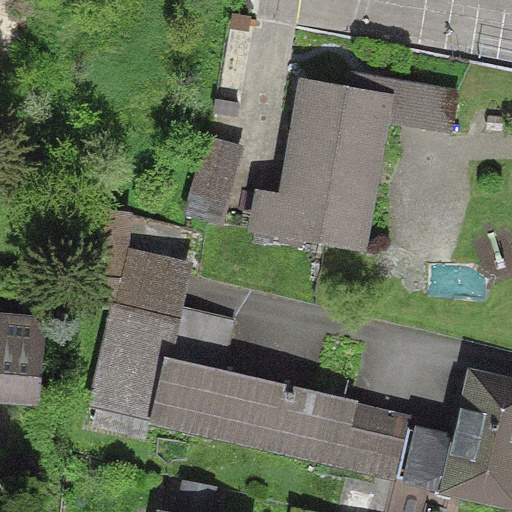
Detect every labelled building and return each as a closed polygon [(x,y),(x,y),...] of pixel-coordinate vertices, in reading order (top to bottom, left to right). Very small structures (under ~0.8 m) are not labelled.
[(29,0),(0,0),(0,58),(16,62),(29,0)] [(386,94),(308,81),(290,193),(261,188),(254,230),(360,247),(371,182),(386,94)] [(237,157),(204,151),(195,196),(228,202),(237,157)] [(206,270),(127,252),(92,408),(511,502),(511,381),(473,373),(461,425),(224,372),(234,324),(196,315),(206,270)] [(60,318),(0,315),(0,403),(56,406),(60,318)]
